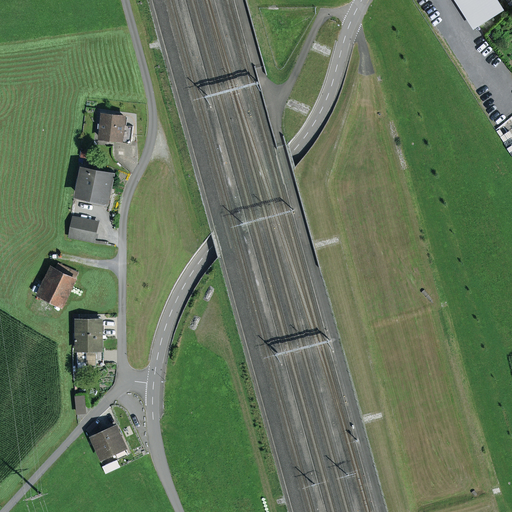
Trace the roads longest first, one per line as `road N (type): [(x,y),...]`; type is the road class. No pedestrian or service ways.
road 1 (unclassified): [(153,383),(184,285),(313,124),(361,0)]
road 2 (residential): [(153,383),(124,380),(122,357),(122,225),(150,143),(152,106)]
road 3 (unknown): [(402,0),(478,183)]
road 4 (unclassified): [(179,511),(157,454),(153,383)]
